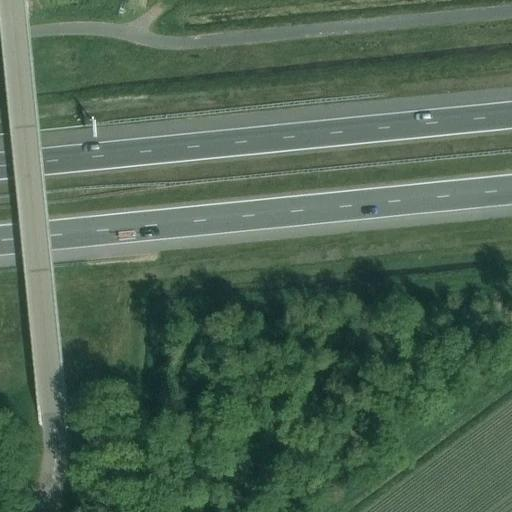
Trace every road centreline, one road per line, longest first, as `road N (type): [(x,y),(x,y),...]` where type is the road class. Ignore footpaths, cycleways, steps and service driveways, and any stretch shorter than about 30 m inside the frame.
road 1 (unclassified): [(0,36),(109,30),(173,45),(511,12)]
road 2 (tertiary): [(41,511),(51,413),(9,0)]
road 3 (motorway): [(511,116),(0,167)]
road 4 (motorway): [(0,241),(511,191)]
